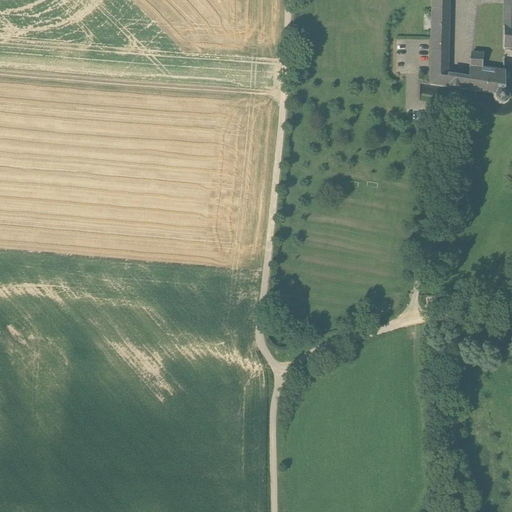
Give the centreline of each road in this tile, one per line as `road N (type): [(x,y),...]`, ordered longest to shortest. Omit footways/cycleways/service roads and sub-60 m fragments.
road 1 (track): [(288,0),(259,326),(264,354),(284,379)]
road 2 (unclassified): [(413,319),(327,347),(284,379),(271,420),(273,511)]
